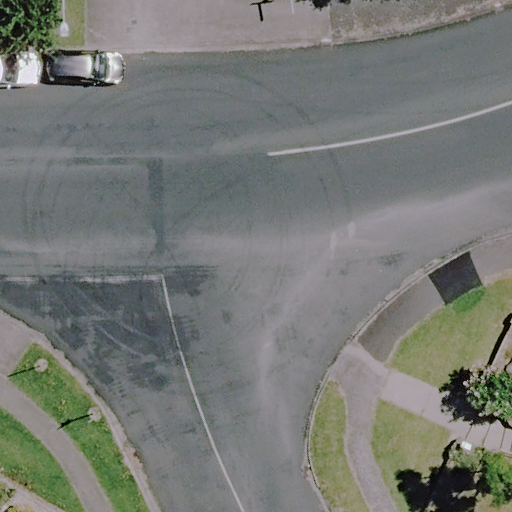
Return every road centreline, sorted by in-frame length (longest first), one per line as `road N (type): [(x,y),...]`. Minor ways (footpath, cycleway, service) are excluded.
road 1 (residential): [(245,511),(185,386),(162,275),(153,163)]
road 2 (residential): [(153,163),(326,147),(511,103)]
road 3 (residential): [(0,166),(153,163)]
